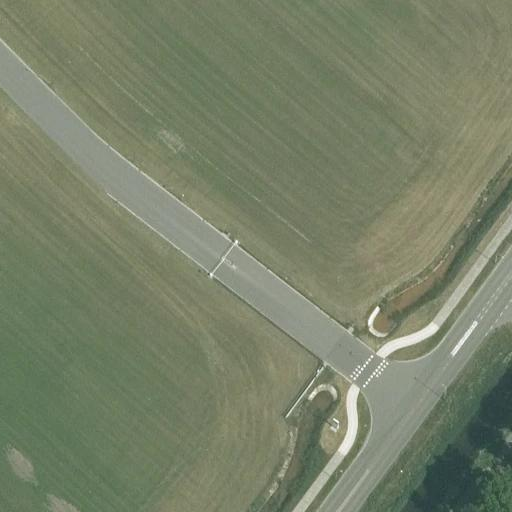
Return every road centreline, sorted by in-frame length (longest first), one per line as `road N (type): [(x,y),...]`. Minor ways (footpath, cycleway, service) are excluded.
road 1 (tertiary): [(502,271),(325,511)]
road 2 (tertiary): [(347,511),(511,288)]
